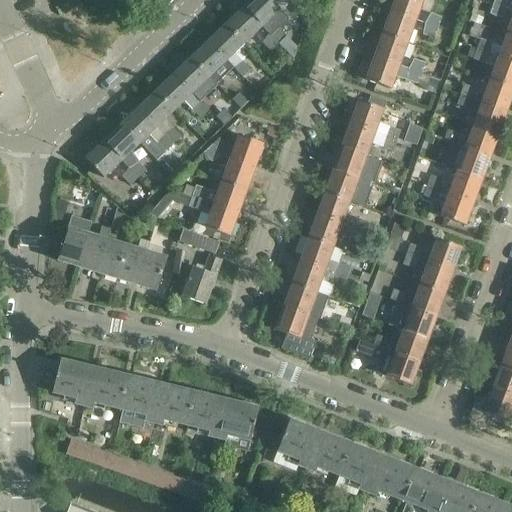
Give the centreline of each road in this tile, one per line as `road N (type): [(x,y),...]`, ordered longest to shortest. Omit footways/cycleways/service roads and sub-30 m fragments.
road 1 (residential): [(354,0),(226,344)]
road 2 (residential): [(436,429),(226,344)]
road 3 (residential): [(436,429),(511,224)]
road 4 (residential): [(226,344),(25,308)]
road 5 (residential): [(21,511),(25,308)]
road 6 (tertiary): [(56,128),(197,0)]
road 7 (residential): [(25,308),(35,143)]
road 8 (residential): [(56,128),(0,6)]
